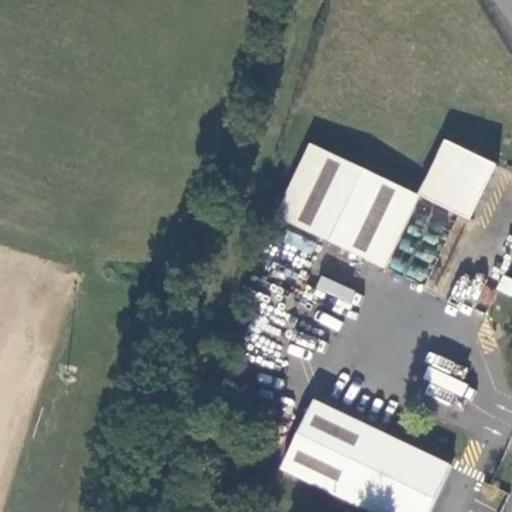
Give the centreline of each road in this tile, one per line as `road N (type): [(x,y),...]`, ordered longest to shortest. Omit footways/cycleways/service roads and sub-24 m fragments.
road 1 (track): [(287,0),(135,511)]
road 2 (unknown): [(428,396),(511,203)]
road 3 (unknown): [(345,356),(511,436)]
